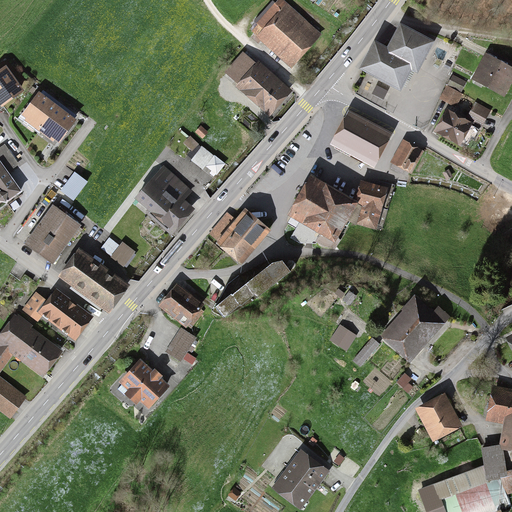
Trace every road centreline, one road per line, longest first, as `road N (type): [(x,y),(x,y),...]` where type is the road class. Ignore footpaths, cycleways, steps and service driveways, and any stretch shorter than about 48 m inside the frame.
road 1 (secondary): [(324,84),(113,325)]
road 2 (unclassified): [(339,511),(411,409),(511,315)]
road 3 (tertiary): [(511,187),(324,84)]
road 4 (secondary): [(113,325),(0,454)]
road 5 (unclassified): [(0,241),(113,325)]
